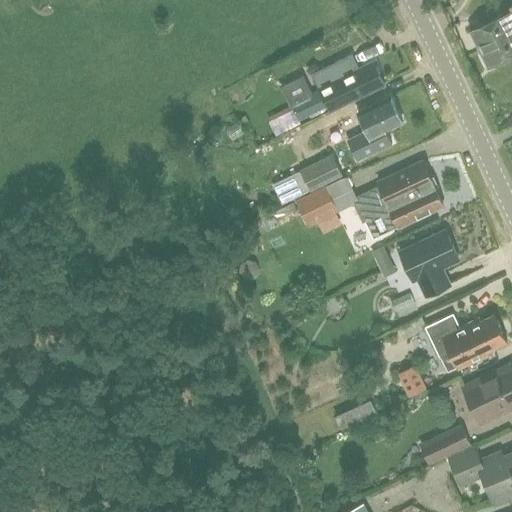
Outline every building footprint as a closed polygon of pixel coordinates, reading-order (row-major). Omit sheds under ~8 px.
[(511,2),(506,5),(509,11),(469,30),(479,51),(511,34),(511,2)] [(511,34),(479,51),(487,66),(511,54),(511,34)] [(372,61),(330,82),(330,81),(316,88),(318,91),(291,105),(268,117),(277,134),(300,122),(299,120),(327,107),(330,112),(342,106),(341,104),(383,84),(372,61)] [(305,83),(291,90),(297,101),(311,93),(305,83)] [(362,127),(342,136),(333,140),(339,151),(400,122),(388,97),(356,112),(362,127)] [(331,154),(299,170),(309,191),(342,175),(331,154)] [(440,204),(429,180),(419,160),(376,181),(377,185),(349,198),(360,221),(381,211),(390,228),(440,204)] [(337,211),(325,185),(294,200),(307,226),(337,211)] [(398,246),(394,234),(379,239),(374,222),(361,225),(370,254),(398,246)] [(440,268),(458,260),(445,231),(399,252),(412,281),(416,279),(424,297),(449,285),(440,268)] [(494,316),(481,322),(480,319),(461,328),(453,313),(425,327),(432,343),(433,343),(440,356),(437,358),(440,363),(443,361),(449,372),(469,362),(470,363),(488,355),(486,351),(506,341),(494,316)] [(416,317),(397,327),(404,339),(423,330),(416,317)] [(414,366),(397,374),(409,398),(426,390),(414,366)] [(511,374),(509,368),(462,390),(477,422),(511,406),(511,374)] [(327,416),(347,411),(344,396),(324,400),(327,416)] [(399,401),(387,407),(395,424),(387,428),(396,446),(416,437),(399,401)] [(344,423),(353,438),(383,421),(374,405),(344,423)] [(459,427),(419,447),(427,463),(467,444),(459,427)] [(511,453),(496,461),(494,455),(479,461),(473,448),(447,459),(458,485),(481,476),(493,505),(511,496),(511,453)] [(364,511),(359,502),(339,511),(364,511)] [(465,511),(461,503),(447,510),(447,511),(465,511)]
